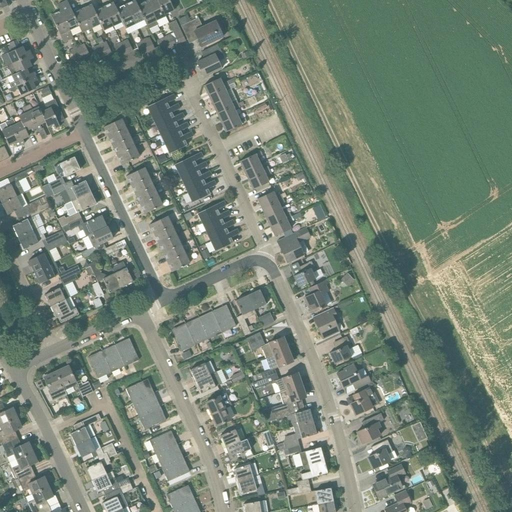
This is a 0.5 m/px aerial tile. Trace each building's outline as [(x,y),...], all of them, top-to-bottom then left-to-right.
[(156,21),(165,17),(156,0),(150,0),(147,2),(156,21)] [(164,15),(174,11),(168,0),(156,0),(165,17),(164,15)] [(69,30),(78,26),(67,1),(57,5),(60,11),(60,12),(72,38),(69,30)] [(91,28),(82,9),(73,13),(67,1),(78,26),(81,33),(91,28)] [(148,29),(137,6),(135,1),(125,5),(134,25),(144,20),(148,30),(148,29)] [(148,29),(158,25),(156,21),(147,2),(137,6),(148,29)] [(112,26),(122,22),(113,3),(103,7),(112,26)] [(134,25),(125,5),(116,9),(113,3),(122,22),(125,29),(134,25)] [(91,28),(100,24),(91,5),(82,9),(91,28)] [(112,26),(103,7),(94,11),(91,5),(100,24),(103,31),(112,26)] [(63,42),(72,38),(60,12),(51,16),(63,42)] [(198,18),(181,26),(187,40),(196,36),(201,47),(223,37),(219,29),(215,31),(212,23),(202,27),(198,18)] [(185,41),(180,30),(175,21),(169,24),(173,33),(178,44),(185,41)] [(175,45),(178,44),(173,33),(170,34),(170,35),(164,38),(169,49),(175,45)] [(143,41),(148,52),(154,49),(149,38),(143,41)] [(162,52),(169,49),(164,38),(157,41),(162,52)] [(20,47),(17,40),(9,43),(10,46),(8,47),(10,52),(1,56),(5,66),(6,66),(31,55),(29,51),(25,53),(22,47),(20,47)] [(120,43),(126,54),(133,51),(127,40),(120,43)] [(141,55),(148,52),(143,41),(136,45),(141,55)] [(99,45),(104,56),(111,53),(106,42),(103,43),(99,45)] [(119,58),(126,54),(120,43),(114,46),(119,58)] [(77,48),(82,58),(89,55),(84,44),(77,48)] [(98,59),(104,56),(99,45),(92,48),(98,59)] [(224,59),(217,45),(201,53),(204,59),(196,63),(203,78),(221,69),(217,62),(224,59)] [(76,62),(82,58),(77,48),(73,50),(70,51),(76,62)] [(26,69),(31,67),(28,61),(33,59),(31,55),(6,66),(8,70),(9,70),(11,75),(26,69)] [(29,75),(26,69),(11,75),(11,76),(14,82),(8,84),(10,88),(35,77),(33,73),(29,75)] [(17,90),(20,96),(35,89),(32,83),(37,81),(35,77),(10,88),(12,92),(17,90)] [(237,82),(236,80),(235,78),(222,84),(219,78),(203,86),(208,95),(233,83),(237,82)] [(238,93),(233,83),(208,95),(212,105),(238,93)] [(51,93),(48,88),(41,91),(43,97),(51,93)] [(217,114),(243,102),(242,102),(243,101),(241,97),(240,98),(238,93),(212,105),(217,114)] [(151,117),(169,108),(167,104),(175,99),(173,95),(147,107),(151,117)] [(60,127),(53,113),(59,110),(54,99),(44,104),(47,110),(41,112),(41,113),(45,122),(47,128),(53,125),(55,129),(60,127)] [(237,116),(234,110),(244,105),(243,102),(217,114),(221,123),(237,116)] [(41,113),(41,112),(39,107),(33,110),(30,104),(26,106),(38,131),(42,129),(40,125),(45,122),(41,113)] [(156,126),(173,117),(171,113),(180,109),(177,104),(169,108),(151,117),(156,126)] [(33,133),(38,131),(26,106),(22,108),(25,114),(18,117),(21,122),(26,131),(31,129),(33,133)] [(160,135),(178,127),(176,122),(184,118),(182,113),(173,117),(156,126),(160,135)] [(245,118),(239,121),(237,116),(221,123),(225,133),(241,125),(247,122),(245,118)] [(21,122),(16,125),(13,119),(9,121),(20,146),(24,144),(22,139),(28,137),(26,131),(21,122)] [(108,137),(126,129),(121,119),(103,127),(108,137)] [(16,148),(20,146),(9,121),(5,123),(0,124),(0,128),(1,131),(8,146),(14,143),(16,148)] [(165,145),(191,132),(182,136),(180,131),(189,127),(186,123),(178,127),(160,135),(165,145)] [(112,146),(130,138),(126,129),(108,137),(112,146)] [(165,145),(169,154),(187,146),(184,141),(193,137),(191,132),(165,145)] [(117,156),(135,147),(130,138),(112,146),(117,156)] [(9,158),(5,149),(4,146),(0,148),(0,152),(4,161),(9,158)] [(135,147),(117,156),(121,165),(139,157),(135,147)] [(259,164),(257,158),(262,156),(260,152),(255,154),(239,162),(244,171),(259,164)] [(179,174),(196,166),(194,162),(203,157),(200,153),(174,165),(179,174)] [(285,154),(279,156),(283,164),(291,159),(289,155),(286,156),(285,154)] [(65,177),(80,170),(74,157),(54,167),(58,176),(55,178),(56,180),(48,184),(42,187),(44,193),(51,190),(65,184),(62,178),(65,177)] [(183,184),(201,175),(199,171),(207,167),(205,162),(196,166),(179,174),(183,184)] [(268,166),(262,169),(259,164),(244,171),(248,181),(269,170),(268,166)] [(43,170),(41,165),(33,168),(35,174),(43,170)] [(131,186),(149,177),(144,168),(126,176),(131,186)] [(28,177),(27,176),(33,174),(30,169),(8,179),(10,185),(0,189),(0,200),(1,203),(16,197),(24,193),(21,186),(19,181),(21,180),(28,177)] [(252,190),(268,183),(266,177),(271,174),(269,170),(248,181),(252,190)] [(187,193),(205,185),(203,180),(212,176),(209,171),(201,175),(183,184),(187,193)] [(135,195),(153,187),(149,177),(131,186),(135,195)] [(187,193),(192,203),(210,194),(207,189),(216,185),(214,180),(205,185),(187,193)] [(71,202),(90,193),(85,181),(73,186),(71,181),(65,184),(51,190),(44,193),(46,196),(46,198),(53,195),(54,196),(65,190),(71,202)] [(140,205),(158,196),(153,187),(135,195),(140,205)] [(303,190),(305,195),(311,192),(309,187),(303,190)] [(261,209),(282,199),(281,195),(275,197),(273,192),(257,199),(261,209)] [(78,213),(82,211),(96,204),(90,193),(71,202),(76,213),(65,218),(64,216),(57,219),(61,227),(81,218),(78,213)] [(38,200),(41,206),(49,203),(46,198),(46,196),(38,200)] [(144,214),(162,206),(158,196),(140,205),(144,214)] [(7,215),(22,208),(16,197),(1,203),(7,215)] [(266,218),(281,211),(279,205),(284,203),(282,199),(261,209),(266,218)] [(28,212),(41,206),(38,200),(25,206),(28,212)] [(201,223),(219,215),(217,210),(226,206),(223,201),(197,214),(201,223)] [(18,238),(38,228),(35,221),(33,217),(34,216),(44,212),(45,213),(52,210),(49,203),(41,206),(28,212),(30,218),(12,226),(18,238)] [(312,209),(315,215),(323,212),(320,205),(312,209)] [(206,233),(224,224),(222,220),(230,215),(228,211),(219,215),(201,223),(206,233)] [(270,227),(291,217),(289,213),(284,216),(281,211),(266,218),(270,227)] [(85,237),(107,227),(101,215),(83,224),(81,218),(61,227),(62,227),(64,233),(77,227),(80,231),(82,230),(85,237)] [(154,234),(171,226),(167,217),(149,225),(154,234)] [(274,237),(290,229),(287,224),(293,221),(291,217),(270,227),(274,237)] [(210,242),(228,233),(226,229),(235,225),(232,220),(224,224),(206,233),(210,242)] [(158,244),(176,235),(171,226),(154,234),(158,244)] [(86,257),(97,253),(94,247),(112,239),(107,227),(85,237),(86,237),(87,236),(93,247),(81,253),(83,258),(83,259),(86,257)] [(44,246),(64,236),(62,231),(45,239),(43,240),(38,228),(18,238),(23,250),(42,241),(44,246)] [(303,241),(311,238),(306,228),(284,238),(286,243),(279,247),(287,263),(303,255),(298,243),(300,242),(303,241)] [(228,233),(210,242),(215,252),(233,243),(230,238),(239,234),(237,229),(228,233)] [(290,229),(283,233),(285,238),(292,234),(290,229)] [(163,253),(180,245),(176,235),(158,244),(163,253)] [(34,272),(54,262),(51,255),(51,251),(51,250),(67,242),(64,236),(44,246),(47,252),(28,261),(34,272)] [(123,241),(114,245),(117,250),(126,246),(123,241)] [(106,255),(117,250),(114,245),(106,249),(105,248),(103,249),(106,255)] [(167,263),(185,254),(180,245),(163,253),(167,263)] [(207,249),(201,252),(204,260),(210,257),(207,249)] [(185,254),(167,263),(171,272),(189,264),(185,254)] [(298,288),(315,280),(312,273),(316,272),(311,261),(299,267),(302,272),(293,276),(298,288)] [(77,266),(65,271),(62,266),(57,269),(54,262),(34,272),(39,284),(58,275),(60,281),(80,271),(77,266)] [(102,279),(100,273),(95,262),(89,264),(90,267),(93,274),(97,282),(98,282),(103,280),(109,293),(121,288),(114,273),(102,279)] [(114,273),(121,288),(133,282),(123,262),(111,267),(114,273)] [(89,276),(93,274),(90,267),(85,269),(89,276)] [(65,299),(70,297),(65,286),(76,280),(74,274),(80,271),(60,281),(63,286),(45,295),(50,307),(65,299)] [(347,273),(340,280),(347,287),(354,280),(347,273)] [(311,313),(326,306),(321,295),(328,292),(323,281),(309,288),(312,295),(304,298),(311,313)] [(104,296),(98,282),(97,282),(92,285),(93,287),(97,297),(98,299),(104,296)] [(247,295),(254,310),(266,304),(259,290),(247,295)] [(256,314),(254,310),(247,295),(235,301),(242,315),(236,318),(245,336),(250,333),(244,320),(256,314)] [(50,307),(56,318),(57,318),(60,323),(78,314),(75,308),(70,311),(65,299),(50,307)] [(212,311),(222,333),(236,327),(226,305),(212,311)] [(323,339),(339,332),(333,320),(337,318),(332,308),(320,314),(322,319),(317,322),(319,327),(318,328),(323,339)] [(208,339),(222,333),(212,311),(199,318),(208,339)] [(261,322),(271,317),(269,313),(259,318),(261,322)] [(263,327),(265,327),(274,322),(271,317),(261,322),(263,327)] [(195,345),(208,339),(199,318),(185,324),(195,345)] [(181,352),(195,345),(185,324),(171,330),(181,352)] [(265,345),(262,339),(259,333),(246,339),(251,351),(260,347),(261,350),(262,350),(265,358),(288,349),(283,338),(265,345)] [(334,364),(351,357),(348,350),(352,348),(346,337),(334,342),(338,349),(329,353),(334,364)] [(115,345),(125,366),(139,360),(129,339),(115,345)] [(111,373),(125,366),(115,345),(101,351),(111,373)] [(274,369),(278,367),(292,362),(288,349),(265,358),(270,370),(260,373),(262,379),(276,374),(274,369)] [(98,379),(111,373),(101,351),(88,357),(98,379)] [(191,357),(188,351),(182,354),(185,360),(191,357)] [(238,362),(235,355),(229,358),(232,365),(238,362)] [(210,375),(209,375),(204,363),(190,370),(195,382),(210,375)] [(367,384),(371,383),(368,376),(361,380),(354,364),(343,369),(343,371),(336,374),(343,389),(352,384),(355,390),(367,384)] [(76,393),(79,392),(75,383),(68,367),(56,372),(64,391),(73,387),(76,393)] [(201,394),(215,387),(226,382),(221,370),(209,375),(210,375),(195,382),(201,394)] [(245,378),(242,371),(230,377),(233,383),(245,378)] [(66,395),(64,391),(56,372),(44,378),(50,390),(48,391),(51,397),(50,397),(52,401),(66,395)] [(262,379),(260,373),(257,375),(252,376),(254,382),(262,379)] [(279,393),(301,385),(297,373),(278,380),(276,374),(262,379),(265,385),(274,382),(274,383),(277,386),(280,393),(279,393)] [(132,403),(153,393),(147,379),(126,389),(132,403)] [(75,383),(79,392),(82,397),(87,395),(82,384),(81,380),(75,383)] [(87,395),(93,392),(88,381),(82,384),(87,395)] [(380,404),(372,388),(376,386),(374,381),(371,383),(367,384),(369,388),(352,396),(356,395),(358,400),(350,404),(355,415),(380,404)] [(292,408),(291,403),(305,397),(301,385),(279,393),(283,404),(261,411),(263,417),(274,414),(292,408)] [(138,416),(160,407),(153,393),(132,403),(138,416)] [(210,415),(225,408),(231,405),(226,393),(205,403),(210,415)] [(0,423),(1,425),(16,418),(12,408),(5,411),(1,404),(0,404),(0,423)] [(138,416),(144,430),(166,420),(160,407),(138,416)] [(216,427),(230,420),(225,408),(210,415),(216,427)] [(309,409),(294,414),(292,408),(274,414),(276,420),(286,417),(287,421),(291,420),(292,427),(293,427),(293,428),(313,422),(309,409)] [(64,422),(73,418),(75,417),(73,412),(62,417),(64,422)] [(90,439),(84,427),(101,420),(98,414),(73,426),(76,431),(70,434),(75,446),(90,439)] [(362,444),(380,436),(377,429),(380,428),(378,423),(384,421),(380,414),(361,422),(361,423),(365,421),(367,425),(364,426),(365,428),(356,432),(362,444)] [(0,442),(2,446),(17,438),(14,431),(21,428),(16,418),(1,425),(3,430),(0,431),(0,442)] [(302,438),(316,434),(313,422),(293,428),(295,434),(285,437),(283,443),(277,445),(279,451),(283,450),(287,449),(299,446),(297,439),(302,438)] [(411,426),(418,442),(427,438),(420,422),(411,426)] [(225,448),(240,442),(235,430),(220,436),(225,448)] [(155,455),(177,445),(171,431),(149,441),(155,455)] [(273,446),(268,432),(263,433),(268,447),(273,446)] [(97,457),(114,449),(112,443),(101,448),(95,436),(90,439),(75,446),(81,458),(95,451),(97,457)] [(16,459),(32,452),(27,442),(20,446),(17,438),(2,446),(7,458),(14,454),(16,459)] [(253,457),(250,450),(246,439),(240,442),(225,448),(230,460),(244,454),(247,460),(253,457)] [(373,469),(382,465),(396,458),(387,440),(371,447),(371,448),(374,447),(377,453),(367,458),(373,469)] [(162,468),(183,458),(177,445),(155,455),(162,468)] [(299,446),(287,449),(289,455),(301,451),(299,446)] [(308,464),(323,460),(320,448),(299,454),(302,466),(308,464)] [(106,474),(102,467),(111,463),(108,458),(117,454),(114,449),(97,457),(100,462),(86,469),(91,480),(106,474)] [(17,480),(33,473),(29,466),(36,462),(32,452),(16,459),(19,465),(12,468),(17,480)] [(415,470),(422,467),(418,457),(411,459),(415,470)] [(162,468),(168,482),(189,472),(183,458),(162,468)] [(312,478),(312,477),(327,473),(323,460),(308,464),(302,466),(303,466),(305,472),(300,474),(301,481),(296,482),(297,488),(309,485),(308,479),(312,478)] [(157,470),(155,465),(148,468),(150,473),(157,470)] [(259,475),(252,477),(249,465),(233,469),(237,482),(259,475)] [(379,498),(394,491),(394,493),(403,489),(398,478),(406,474),(401,465),(386,471),(388,477),(387,477),(388,479),(373,485),(379,498)] [(32,494),(48,487),(43,477),(36,480),(33,473),(17,480),(23,492),(29,489),(32,494)] [(104,495),(106,494),(130,484),(128,478),(117,483),(114,478),(109,480),(106,474),(91,480),(97,492),(102,490),(104,495)] [(256,490),(255,485),(261,484),(259,475),(237,482),(241,495),(256,490)] [(116,497),(133,489),(130,484),(106,494),(109,500),(102,503),(105,511),(114,511),(122,509),(116,497)] [(172,509),(194,499),(188,485),(166,495),(172,509)] [(309,485),(297,488),(286,490),(287,496),(311,491),(309,485)] [(32,511),(37,511),(48,507),(45,500),(52,497),(48,487),(32,494),(34,499),(28,502),(32,511)] [(317,504),(333,501),(330,488),(315,491),(317,504)] [(397,503),(384,509),(385,511),(406,511),(404,506),(411,503),(405,491),(394,496),(397,503)] [(285,499),(284,492),(276,494),(278,500),(285,499)] [(173,511),(199,511),(194,499),(172,509),(173,511)] [(244,511),(267,511),(265,501),(259,502),(243,504),(244,511)] [(317,504),(318,511),(334,511),(333,501),(317,504)]
